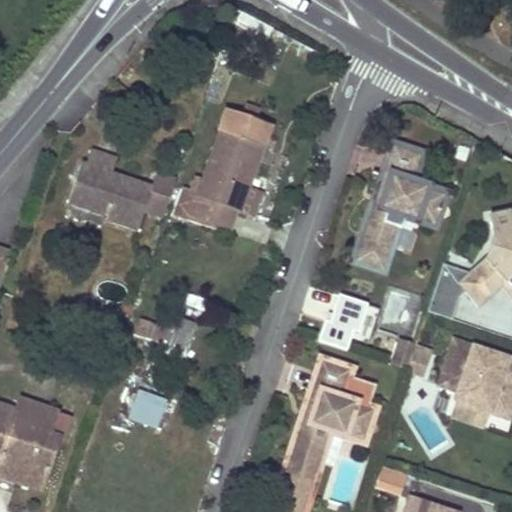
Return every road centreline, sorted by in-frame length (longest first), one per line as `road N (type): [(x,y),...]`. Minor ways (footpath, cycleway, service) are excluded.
road 1 (residential): [(378,51),(343,126),(217,511)]
road 2 (secondary): [(511,100),(367,0)]
road 3 (secondary): [(378,51),(511,120)]
road 4 (tertiary): [(47,96),(152,0)]
